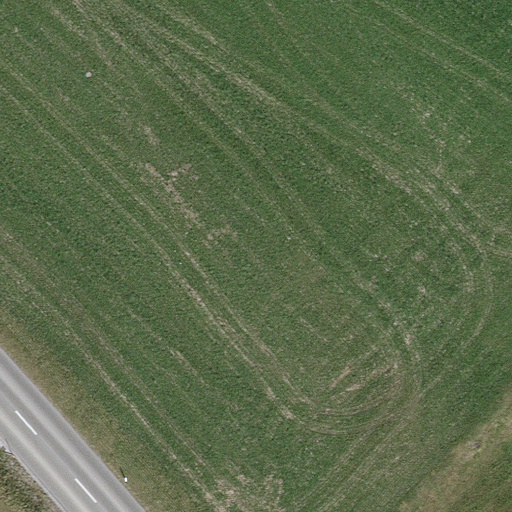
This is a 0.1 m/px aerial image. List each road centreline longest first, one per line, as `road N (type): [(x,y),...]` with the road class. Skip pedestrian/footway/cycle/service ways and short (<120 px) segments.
road 1 (tertiary): [(0,395),(104,511)]
road 2 (track): [(419,511),(508,420)]
